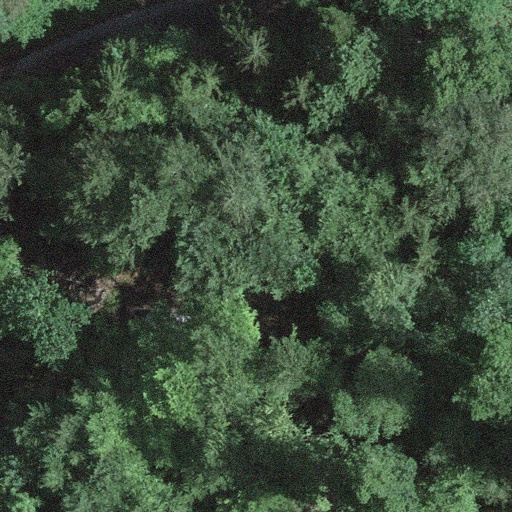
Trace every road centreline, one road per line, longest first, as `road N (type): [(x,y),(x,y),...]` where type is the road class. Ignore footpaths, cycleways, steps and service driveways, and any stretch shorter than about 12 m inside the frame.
road 1 (unclassified): [(0,95),(102,48),(242,10),(316,14),(511,67)]
road 2 (track): [(334,511),(354,454),(352,416),(319,363),(286,336),(242,319),(176,322),(0,438)]
